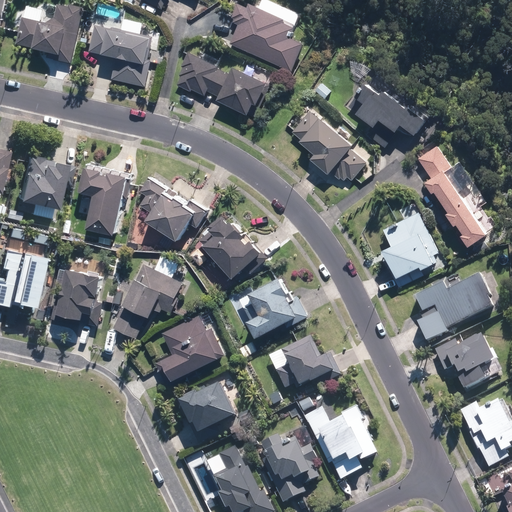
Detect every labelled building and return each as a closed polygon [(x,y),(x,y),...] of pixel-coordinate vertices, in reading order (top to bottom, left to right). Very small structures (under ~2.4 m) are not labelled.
[(144,0),(165,10),(171,0),(144,0)] [(295,24),(298,18),(263,0),(256,0),(252,8),(243,3),(234,20),(241,23),(231,42),(279,66),(291,73),(306,44),(294,37),(299,26),(295,24)] [(75,63),(88,8),(73,5),(73,7),(62,5),(58,18),(50,23),(26,17),(20,45),(52,53),(51,58),(75,63)] [(114,29),(100,25),(93,51),(120,58),(115,80),(149,87),(154,62),(159,40),(157,40),(157,37),(126,30),(116,28),(114,29)] [(228,73),(216,68),(217,67),(186,52),(179,66),(182,67),(178,75),(180,76),(176,85),(189,92),(190,89),(203,96),(206,90),(216,96),(214,100),(245,115),(245,114),(253,118),(269,84),(264,82),(263,83),(231,67),(228,73)] [(334,91),(322,81),(314,91),(325,100),(334,91)] [(377,94),(372,90),(361,83),(352,96),(353,97),(348,106),(355,111),(353,113),(368,125),(363,131),(384,148),(397,131),(394,129),(398,125),(412,135),(423,120),(404,106),(403,108),(380,91),(377,94)] [(350,181),(365,162),(348,148),(350,145),(309,111),(291,132),(299,139),(297,142),(312,154),(307,159),(326,174),(329,171),(338,179),(339,178),(342,181),(346,176),(350,181)] [(484,235),(442,173),(450,168),(435,146),(416,158),(429,178),(422,183),(429,193),(432,191),(446,212),(443,214),(451,226),(454,225),(461,234),(458,236),(466,247),(484,235)] [(0,194),(3,195),(13,152),(0,149),(0,194)] [(47,159),(35,156),(35,157),(31,157),(27,175),(29,175),(23,202),(61,211),(66,188),(71,189),(77,167),(67,165),(67,166),(56,163),(56,162),(46,160),(47,159)] [(95,231),(123,237),(136,179),(118,175),(117,178),(111,176),(112,173),(97,170),(96,170),(93,169),(87,194),(91,195),(103,198),(95,231)] [(174,190),(155,178),(146,193),(151,196),(145,206),(160,215),(155,223),(186,243),(198,226),(201,229),(212,212),(213,212),(214,211),(196,199),(193,203),(184,197),(183,199),(180,198),(183,194),(175,189),(174,190)] [(24,213),(10,210),(8,219),(22,223),(24,213)] [(398,288),(423,275),(420,270),(436,262),(432,255),(437,252),(417,212),(382,229),(389,245),(378,251),(389,269),(398,288)] [(231,221),(226,215),(213,227),(216,231),(205,241),(241,281),(252,271),(256,275),(273,259),(270,256),(271,255),(259,242),(256,246),(250,240),(253,237),(240,223),(237,226),(232,220),(231,221)] [(47,234),(33,231),(31,241),(45,244),(47,234)] [(115,236),(100,233),(98,245),(112,248),(115,236)] [(2,281),(0,280),(0,304),(7,306),(9,300),(34,306),(45,257),(6,248),(1,268),(5,269),(2,281)] [(175,314),(183,296),(182,295),(187,284),(148,265),(139,283),(142,285),(133,305),(130,303),(127,309),(126,308),(121,318),(123,319),(118,328),(141,339),(152,317),(158,319),(162,311),(165,313),(166,310),(175,314)] [(105,298),(110,279),(76,271),(70,299),(61,297),(56,320),(84,326),(84,323),(103,327),(107,304),(104,303),(105,301),(102,300),(102,298),(105,298)] [(444,291),(441,284),(413,297),(420,312),(418,313),(421,320),(416,323),(425,342),(446,332),(444,328),(490,306),(485,297),(487,296),(477,276),(444,291)] [(284,293),(276,277),(245,293),(250,303),(242,307),(248,319),(243,321),(252,338),(282,323),(285,328),(307,316),(295,295),(291,297),(288,291),(284,293)] [(116,303),(118,293),(112,292),(110,302),(116,303)] [(222,358),(203,315),(167,331),(177,353),(167,358),(176,379),(222,358)] [(321,358),(310,335),(280,350),(283,357),(286,365),(275,371),(284,389),(295,384),(297,388),(308,383),(309,384),(314,381),(317,387),(341,375),(330,353),(321,358)] [(486,351),(479,337),(458,348),(453,340),(434,350),(445,371),(451,367),(454,373),(454,374),(455,376),(462,391),(502,370),(496,359),(498,358),(493,348),(486,351)] [(257,352),(253,341),(240,346),(245,357),(257,352)] [(235,416),(219,384),(217,386),(216,385),(196,394),(194,391),(174,401),(187,428),(189,427),(197,445),(219,434),(215,426),(232,417),(235,416)] [(302,411),(313,406),(308,398),(298,403),(302,411)] [(475,404),(460,411),(470,431),(468,432),(477,451),(479,450),(488,468),(508,458),(504,451),(508,449),(507,445),(511,442),(511,420),(502,401),(497,403),(497,402),(479,412),(475,404)] [(329,425),(321,409),(304,417),(327,464),(330,463),(339,481),(360,470),(355,459),(358,458),(360,462),(376,453),(359,419),(344,427),(340,419),(329,425)] [(228,429),(231,435),(243,429),(240,423),(228,429)] [(261,460),(283,503),(304,492),(301,485),(318,477),(311,463),(318,460),(309,444),(300,449),(294,437),(282,443),(277,434),(260,443),(265,453),(262,454),(264,458),(261,460)] [(257,444),(253,436),(248,439),(252,447),(257,444)] [(244,468),(237,452),(221,461),(226,469),(211,476),(220,493),(216,495),(224,511),(228,509),(229,511),(244,504),(247,511),(273,511),(263,491),(259,493),(247,467),(244,468)] [(511,511),(511,471),(507,474),(511,485),(511,486),(499,493),(507,508),(504,510),(505,511),(511,511)]
